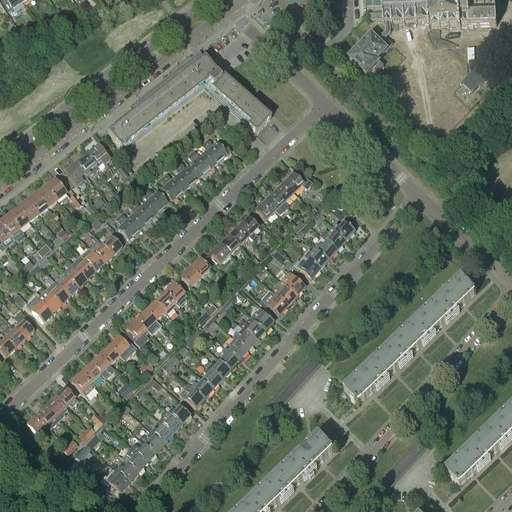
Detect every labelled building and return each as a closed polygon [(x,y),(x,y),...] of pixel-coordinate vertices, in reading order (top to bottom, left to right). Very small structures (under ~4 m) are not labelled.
[(3,0),(11,12),(22,4),(19,0),(3,0)] [(364,0),(365,16),(365,19),(367,19),(367,17),(370,17),(371,25),(385,24),(385,33),(377,42),(371,36),(348,60),(367,77),(373,71),(377,74),(384,68),(377,62),(392,46),(389,43),(390,42),(386,39),(390,35),(389,25),(427,23),(427,32),(429,32),(429,30),(459,29),(459,31),(460,31),(460,29),(496,28),(495,0),(364,0)] [(63,25),(59,18),(52,23),(57,29),(63,25)] [(26,30),(20,34),(24,40),(30,36),(26,30)] [(22,39),(17,31),(9,35),(15,44),(22,39)] [(12,46),(10,42),(0,47),(0,48),(1,50),(12,46)] [(134,114),(107,135),(121,153),(208,85),(212,89),(210,91),(249,127),(247,130),(255,137),(270,121),(223,77),(221,79),(220,81),(215,76),(216,76),(204,60),(199,54),(186,64),(130,108),(134,114)] [(476,62),(475,62),(469,62),(470,74),(470,75),(470,76),(471,77),(462,85),(472,95),(479,87),(480,88),(486,83),(475,72),(477,71),(476,62)] [(208,142),(204,145),(219,163),(230,154),(225,147),(221,150),(217,145),(213,148),(208,142)] [(213,169),(219,163),(204,145),(201,147),(206,154),(202,157),(213,169)] [(98,148),(86,157),(97,170),(102,166),(103,168),(110,163),(98,148)] [(213,169),(202,157),(199,160),(194,153),(191,156),(206,174),(213,169)] [(178,155),(172,161),(176,165),(182,160),(178,155)] [(199,180),(206,174),(191,156),(187,159),(192,165),(189,168),(199,180)] [(85,179),(97,170),(86,157),(75,166),(79,170),(85,179)] [(192,186),(199,180),(189,168),(185,171),(180,165),(177,168),(192,186)] [(81,182),(85,179),(79,170),(75,166),(64,174),(76,189),(83,184),(81,182)] [(185,192),(192,186),(177,168),(173,170),(179,177),(175,180),(185,192)] [(121,169),(117,172),(124,181),(127,178),(121,169)] [(178,197),(185,192),(175,180),(171,183),(166,176),(163,179),(178,197)] [(283,186),(293,197),(301,189),(306,194),(312,188),(302,178),(297,182),(292,177),(290,176),(286,181),(287,182),(283,186)] [(171,204),(178,197),(163,179),(160,182),(165,188),(161,192),(171,204)] [(45,189),(56,203),(66,196),(54,182),(45,189)] [(127,196),(135,190),(131,184),(123,190),(127,196)] [(284,206),(293,197),(283,186),(273,195),(284,206)] [(46,211),(56,203),(45,189),(41,192),(40,192),(35,195),(46,211)] [(148,191),(144,195),(161,212),(167,205),(157,194),(153,197),(148,191)] [(37,218),(46,211),(35,195),(30,199),(31,200),(27,203),(30,208),(37,218)] [(155,217),(161,212),(144,195),(141,197),(147,203),(144,206),(155,217)] [(288,210),(284,206),(273,195),(264,204),(274,215),(278,219),(279,219),(288,211),(287,210),(288,210)] [(69,201),(78,212),(83,208),(74,197),(69,201)] [(28,225),(37,218),(30,208),(27,203),(22,207),(22,206),(17,210),(28,225)] [(148,224),(155,217),(144,206),(140,210),(134,203),(131,206),(148,224)] [(265,224),(274,215),(264,204),(254,213),(265,224)] [(90,206),(84,211),(90,219),(97,214),(90,206)] [(141,230),(148,224),(131,206),(125,213),(130,219),(141,230)] [(19,232),(28,225),(17,210),(12,214),(8,218),(19,232)] [(135,236),(141,230),(130,219),(127,222),(121,216),(119,218),(135,236)] [(0,226),(10,239),(19,232),(8,218),(0,223),(0,226)] [(90,226),(96,232),(104,224),(98,218),(90,226)] [(128,243),(135,236),(119,218),(115,222),(121,228),(117,231),(128,243)] [(247,220),(237,230),(248,241),(255,248),(258,245),(257,240),(256,240),(254,238),(259,234),(257,231),(247,220)] [(335,227),(331,232),(345,245),(354,234),(343,224),(338,230),(335,227)] [(4,243),(10,239),(0,226),(0,245),(1,246),(5,252),(6,252),(4,249),(7,247),(4,243)] [(82,239),(88,233),(85,229),(78,235),(82,239)] [(248,241),(237,230),(228,239),(239,250),(248,241)] [(336,254),(345,245),(331,232),(327,236),(329,238),(325,244),(336,254)] [(113,235),(101,247),(113,259),(122,250),(120,248),(124,245),(113,235)] [(239,250),(228,239),(219,248),(229,258),(239,250)] [(104,267),(113,259),(101,247),(97,243),(88,251),(92,255),(104,267)] [(328,264),(336,254),(325,244),(320,249),(318,247),(314,251),(328,264)] [(229,258),(219,248),(209,257),(220,268),(229,258)] [(273,255),(284,265),(288,261),(277,250),(273,255)] [(319,273),(328,264),(314,251),(310,256),(313,258),(308,263),(319,273)] [(95,276),(104,267),(92,255),(84,263),(95,276)] [(273,255),(269,260),(280,270),(284,266),(273,255)] [(41,271),(49,264),(46,261),(38,267),(41,271)] [(66,280),(66,281),(78,293),(86,284),(75,272),(71,268),(67,264),(67,263),(64,261),(63,262),(64,266),(68,271),(62,276),(63,276),(66,280)] [(199,261),(190,271),(200,281),(209,272),(199,261)] [(86,284),(95,276),(84,263),(75,272),(86,284)] [(310,283),(319,273),(308,263),(303,268),(297,263),(293,267),(299,273),(310,283)] [(10,287),(23,276),(19,271),(17,274),(11,278),(9,275),(8,276),(4,279),(10,287)] [(204,286),(200,281),(190,271),(180,280),(190,290),(195,295),(204,286)] [(69,301),(78,293),(66,281),(66,280),(63,276),(58,282),(57,281),(53,284),(57,289),(69,301)] [(50,288),(54,285),(46,277),(45,279),(47,281),(46,281),(47,282),(46,283),(50,288)] [(292,279),(283,289),(295,300),(304,290),(292,279)] [(437,302),(452,318),(475,295),(460,280),(437,302)] [(164,294),(175,306),(185,297),(173,285),(164,294)] [(60,309),(69,301),(57,289),(48,297),(60,309)] [(287,309),(295,300),(283,289),(274,298),(287,309)] [(51,318),(60,309),(48,297),(43,302),(40,298),(35,293),(32,297),(36,302),(36,301),(40,305),(39,306),(51,318)] [(177,308),(175,306),(164,294),(154,304),(165,315),(169,320),(175,314),(173,312),(177,308)] [(238,294),(235,297),(244,304),(246,301),(238,294)] [(17,297),(12,302),(23,314),(28,309),(17,297)] [(278,319),(287,309),(274,298),(266,308),(278,319)] [(437,302),(413,325),(428,340),(452,318),(437,302)] [(228,303),(220,313),(224,317),(233,307),(228,303)] [(264,311),(266,308),(261,303),(258,306),(264,311)] [(156,324),(165,315),(154,304),(144,313),(156,324)] [(42,326),(51,318),(39,306),(31,314),(42,326)] [(205,314),(209,318),(214,314),(209,309),(206,307),(202,311),(205,314)] [(146,333),(156,324),(144,313),(135,322),(146,333)] [(257,320),(253,325),(264,335),(273,325),(259,313),(254,317),(257,320)] [(17,328),(13,332),(24,343),(34,334),(25,324),(27,322),(20,314),(13,321),(17,325),(16,326),(17,328)] [(209,318),(205,314),(195,324),(200,328),(209,318)] [(264,335),(253,325),(249,321),(244,326),(242,324),(238,329),(242,332),(255,345),(264,335)] [(149,337),(146,333),(135,322),(125,332),(136,343),(133,346),(139,352),(148,343),(145,340),(149,337)] [(213,324),(211,322),(205,328),(209,332),(215,326),(213,324)] [(405,363),(428,340),(413,325),(390,347),(405,363)] [(15,352),(24,343),(13,332),(4,341),(15,352)] [(247,354),(255,345),(242,332),(238,337),(240,339),(236,344),(247,354)] [(190,352),(197,344),(190,338),(184,346),(190,352)] [(118,339),(108,349),(118,359),(122,363),(132,354),(118,339)] [(4,341),(0,344),(0,355),(6,361),(15,352),(4,341)] [(247,354),(236,344),(233,342),(225,352),(238,364),(247,354)] [(405,363),(390,347),(366,370),(381,385),(405,363)] [(109,368),(118,359),(108,349),(99,358),(109,368)] [(184,358),(188,353),(183,349),(179,354),(184,358)] [(230,374),(238,364),(225,352),(220,356),(223,358),(218,364),(230,374)] [(312,356),(308,361),(317,368),(321,364),(321,363),(312,356)] [(100,377),(109,368),(99,358),(89,367),(100,377)] [(179,363),(175,359),(166,368),(170,371),(171,373),(174,369),(173,368),(179,363)] [(308,361),(304,365),(313,373),(317,368),(308,361)] [(230,374),(218,364),(216,362),(212,366),(210,365),(207,365),(204,368),(207,371),(221,384),(230,374)] [(138,372),(145,378),(152,371),(145,364),(138,372)] [(304,365),(300,370),(308,378),(313,373),(304,365)] [(90,386),(100,377),(89,367),(80,376),(90,386)] [(300,370),(295,375),(304,383),(308,378),(300,370)] [(381,385),(366,370),(343,392),(358,408),(381,385)] [(213,393),(221,384),(207,371),(203,376),(206,378),(201,383),(213,393)] [(295,375),(291,379),(300,387),(304,383),(295,375)] [(80,376),(71,385),(81,395),(87,401),(96,392),(90,386),(80,376)] [(291,379),(287,384),(296,392),(300,387),(291,379)] [(141,391),(146,396),(148,393),(152,389),(156,394),(160,389),(152,381),(148,385),(144,389),(143,389),(141,391)] [(204,403),(213,393),(201,383),(197,388),(194,385),(190,390),(204,403)] [(287,384),(283,389),(292,397),(296,392),(287,384)] [(122,389),(129,396),(132,392),(126,386),(122,389)] [(195,413),(204,403),(190,390),(187,388),(183,393),(186,395),(179,402),(185,407),(187,405),(195,413)] [(283,389),(279,394),(287,402),(292,397),(283,389)] [(64,391),(55,400),(65,410),(68,407),(71,410),(77,405),(64,391)] [(143,399),(146,396),(141,391),(138,395),(143,399)] [(279,394),(274,398),(283,406),(287,402),(279,394)] [(283,406),(274,398),(270,403),(279,411),(283,406)] [(68,413),(65,410),(55,400),(45,409),(56,420),(60,423),(65,418),(64,416),(68,413)] [(171,411),(167,416),(181,428),(190,418),(175,405),(170,410),(171,411)] [(508,442),(511,438),(511,407),(493,426),(508,442)] [(60,423),(56,420),(45,409),(36,418),(47,428),(50,432),(60,423)] [(127,414),(123,410),(116,418),(120,422),(127,414)] [(181,428),(167,416),(164,412),(160,416),(161,420),(157,424),(172,438),(181,428)] [(103,413),(98,418),(104,424),(109,419),(103,413)] [(90,420),(96,426),(99,429),(104,425),(104,424),(98,418),(95,415),(90,420)] [(43,432),(47,428),(36,418),(26,427),(40,442),(46,436),(43,432)] [(164,448),(172,438),(157,424),(152,430),(153,431),(150,435),(164,448)] [(486,463),(508,442),(493,426),(471,448),(486,463)] [(94,434),(91,431),(88,429),(86,431),(92,437),(94,434)] [(104,430),(99,435),(105,440),(108,443),(112,437),(104,430)] [(84,445),(92,437),(86,431),(78,439),(84,445)] [(155,457),(164,448),(150,435),(146,440),(148,442),(144,447),(155,457)] [(318,438),(295,460),(310,476),(333,453),(318,438)] [(93,449),(99,443),(96,440),(90,446),(93,449)] [(418,440),(414,445),(422,452),(426,448),(418,440)] [(72,442),(66,448),(72,453),(77,448),(72,442)] [(414,445),(409,450),(418,457),(422,452),(414,445)] [(87,455),(91,451),(86,447),(83,451),(75,460),(80,464),(87,455)] [(147,467),(155,457),(144,447),(139,452),(134,448),(130,452),(132,455),(133,454),(147,467)] [(72,453),(66,448),(62,452),(67,458),(72,453)] [(460,489),(486,463),(471,448),(445,473),(460,489)] [(409,450),(405,454),(414,462),(418,457),(409,450)] [(131,462),(127,466),(138,477),(147,467),(133,454),(132,455),(130,452),(126,457),(131,462)] [(405,454),(401,459),(410,466),(414,462),(405,454)] [(401,459),(397,464),(405,471),(410,466),(401,459)] [(310,476),(295,460),(271,482),(286,498),(310,476)] [(397,464),(393,468),(401,476),(405,471),(397,464)] [(129,487),(138,477),(127,466),(122,472),(119,470),(116,474),(129,487)] [(393,468),(389,473),(397,480),(401,476),(393,468)] [(120,497),(129,487),(116,474),(114,473),(108,480),(102,476),(96,483),(96,482),(95,483),(107,490),(109,487),(120,497)] [(389,473),(384,478),(393,485),(397,480),(389,473)] [(384,478),(380,482),(388,490),(393,485),(384,478)] [(271,511),(286,498),(271,482),(248,504),(255,511),(271,511)] [(388,490),(380,482),(376,487),(384,494),(388,490)]
